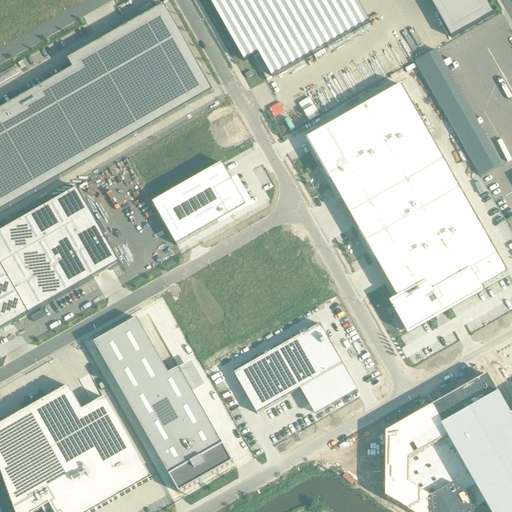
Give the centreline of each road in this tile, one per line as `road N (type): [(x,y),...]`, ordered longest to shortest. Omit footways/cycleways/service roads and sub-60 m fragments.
road 1 (unclassified): [(0,374),(298,205)]
road 2 (unclassified): [(298,205),(181,0)]
road 3 (unclassified): [(407,396),(202,511)]
road 4 (unclassified): [(407,396),(298,205)]
road 5 (unclassified): [(511,336),(407,396)]
